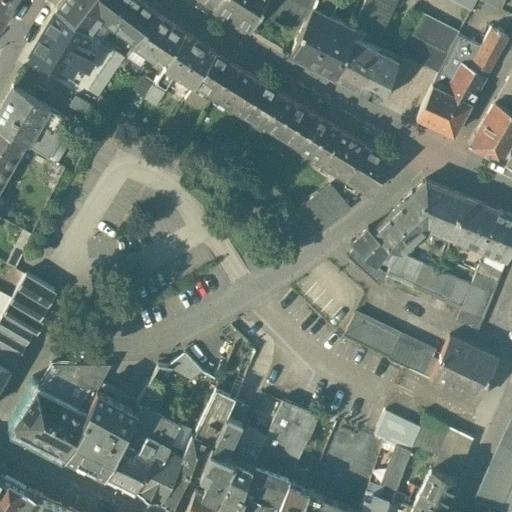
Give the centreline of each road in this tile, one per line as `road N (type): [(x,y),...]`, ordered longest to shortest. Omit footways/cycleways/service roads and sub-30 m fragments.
road 1 (residential): [(430,144),(391,195),(220,314),(138,343),(43,351),(0,418)]
road 2 (residential): [(430,144),(183,0)]
road 3 (residential): [(0,450),(130,511)]
road 4 (residential): [(462,471),(511,359)]
